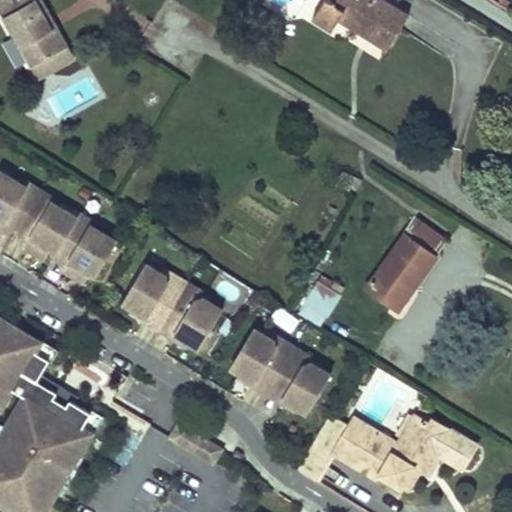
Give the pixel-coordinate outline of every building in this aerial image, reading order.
[(55,30),(37,0),(0,0),(0,10),(33,69),(71,47),(59,28),(55,30)] [(59,28),(43,0),(37,0),(55,30),(59,28)] [(332,0),(325,0),(314,18),(333,30),(340,19),(389,50),(410,15),(385,0),(333,0),(333,1),(332,0)] [(71,47),(33,69),(40,80),(77,58),(71,47)] [(23,185),(0,171),(0,232),(18,202),(27,187),(23,185)] [(362,181),(344,173),(338,186),(350,192),(355,183),(360,186),(362,181)] [(30,209),(39,194),(41,190),(26,181),(23,185),(27,187),(18,202),(0,232),(18,228),(30,209)] [(41,190),(39,194),(30,209),(18,228),(24,246),(41,216),(50,201),(54,203),(57,199),(41,190)] [(57,251),(78,217),(54,203),(50,201),(41,216),(24,246),(37,254),(44,243),(51,248),(57,251)] [(81,213),(78,217),(69,232),(57,251),(63,269),(81,239),(90,224),(94,227),(97,222),(81,213)] [(369,288),(395,307),(412,284),(416,287),(449,241),(418,219),(369,288)] [(97,276),(118,241),(94,227),(90,224),(81,239),(63,269),(77,278),(83,267),(91,272),(97,276)] [(45,259),(51,248),(44,243),(37,254),(45,259)] [(165,317),(180,292),(166,284),(165,273),(159,270),(145,262),(122,301),(133,306),(148,316),(152,309),(165,317)] [(165,273),(166,284),(180,292),(187,280),(161,265),(159,270),(165,273)] [(84,282),(91,272),(83,267),(77,278),(84,282)] [(297,312),(324,326),(343,290),(316,276),(297,312)] [(180,292),(193,300),(204,297),(210,300),(213,296),(187,280),(180,292)] [(412,284),(395,307),(400,310),(416,287),(412,284)] [(201,347),(223,308),(210,300),(204,297),(193,300),(180,292),(165,317),(178,325),(175,331),(189,340),(201,347)] [(148,316),(133,306),(130,311),(159,328),(165,317),(152,309),(148,316)] [(187,345),(189,340),(175,331),(178,325),(165,317),(159,328),(187,345)] [(0,408),(1,409),(12,391),(28,400),(20,414),(21,414),(4,442),(0,439),(0,440),(0,504),(7,509),(8,507),(17,511),(44,511),(53,497),(51,495),(76,453),(79,455),(92,433),(83,428),(92,412),(71,400),(68,405),(55,398),(58,392),(39,380),(51,360),(36,351),(41,342),(19,329),(17,331),(0,320),(0,408)] [(273,381),(288,356),(275,348),(272,337),(267,334),(253,326),(230,365),(241,371),(256,380),(260,374),(273,381)] [(272,337),(275,348),(288,356),(295,345),(269,329),(267,334),(272,337)] [(36,351),(51,360),(56,351),(41,342),(36,351)] [(288,356),(301,365),(312,361),(318,364),(321,360),(295,345),(288,356)] [(309,411),(332,372),(318,364),(312,361),(301,365),(288,356),(273,381),(286,389),(283,396),(297,404),(309,411)] [(256,380),(241,371),(238,375),(266,392),(273,381),(260,374),(256,380)] [(295,409),(297,404),(283,396),(286,389),(273,381),(266,392),(295,409)] [(71,400),(58,392),(55,398),(68,405),(71,400)] [(101,418),(92,412),(83,428),(92,433),(101,418)] [(318,441),(335,450),(348,424),(331,415),(318,441)] [(383,476),(403,488),(414,469),(422,474),(427,477),(433,466),(438,469),(445,458),(440,455),(455,431),(437,420),(433,425),(419,416),(401,445),(375,429),(355,417),(334,453),(379,481),(383,476)] [(220,450),(177,424),(169,437),(212,463),(220,450)] [(433,466),(427,477),(431,480),(438,469),(433,466)] [(414,469),(403,488),(410,493),(422,474),(414,469)]
